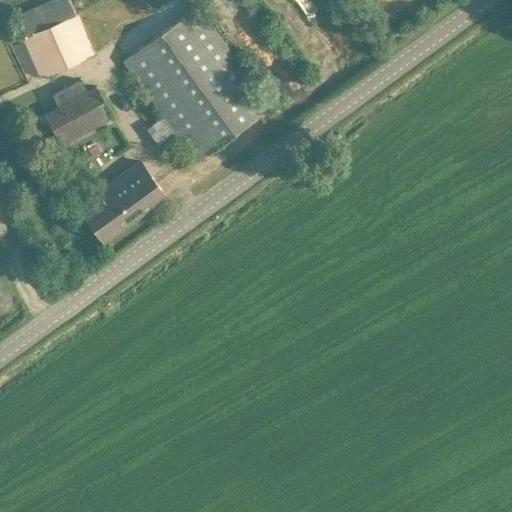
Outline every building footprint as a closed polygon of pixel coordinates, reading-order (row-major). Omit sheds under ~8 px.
[(25,36),(23,37),(41,78),(96,53),(79,13),(76,14),(69,0),(50,0),(16,15),(25,36)] [(296,0),(281,0),(290,17),(302,11),(296,0)] [(271,108),(259,91),(197,6),(124,60),(198,161),(271,108)] [(317,58),(328,52),(316,32),(306,38),(317,58)] [(115,119),(97,86),(87,91),(82,80),(53,95),(58,106),(28,123),(37,137),(52,128),(62,148),(115,119)] [(151,114),(137,125),(154,146),(168,135),(151,114)] [(104,241),(158,201),(166,196),(141,162),(79,207),(104,241)]
